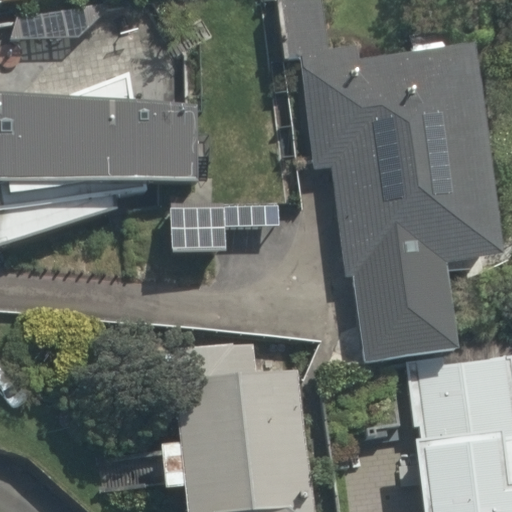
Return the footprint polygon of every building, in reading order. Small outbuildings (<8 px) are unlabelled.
[(327,0),(266,0),(273,66),(296,64),(306,168),(335,165),(354,359),(444,350),(435,260),(487,255),(467,53),(356,63),(353,33),(331,35),(327,0)] [(0,58),(0,214),(164,191),(141,38),(0,58)] [(169,206),(168,259),(225,260),(226,232),(285,233),(286,208),(169,206)] [(322,511),(298,368),(257,374),(252,341),(169,354),(184,445),(164,448),(172,493),(191,489),(194,511),(322,511)] [(511,511),(511,382),(411,396),(426,511),(511,511)]
